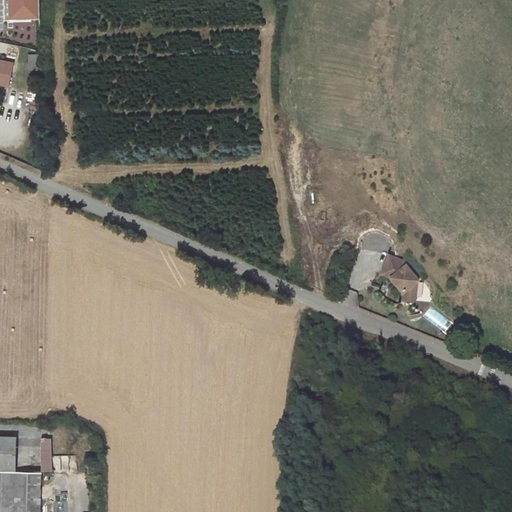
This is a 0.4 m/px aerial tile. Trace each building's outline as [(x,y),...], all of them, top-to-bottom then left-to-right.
[(3,0),(4,18),(9,18),(9,21),(39,20),(38,0),(3,0)] [(11,64),(0,62),(0,85),(7,87),(11,64)] [(389,256),(381,273),(391,277),(403,292),(402,299),(415,301),(416,289),(413,285),(417,280),(406,266),(404,267),(397,259),(389,256)] [(419,283),(415,299),(426,301),(429,286),(419,283)] [(430,307),(422,316),(444,333),(451,324),(430,307)] [(3,433),(0,433),(0,511),(38,511),(38,466),(13,466),(3,467),(3,433)] [(3,467),(13,466),(12,433),(3,433),(3,467)]
